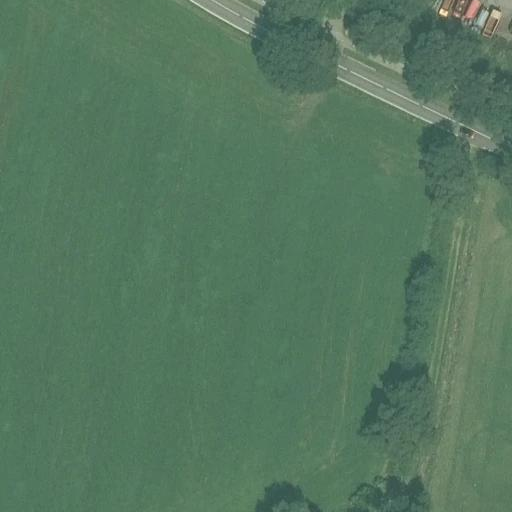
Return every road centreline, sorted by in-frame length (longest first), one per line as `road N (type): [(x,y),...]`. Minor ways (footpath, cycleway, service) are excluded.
road 1 (track): [(336,511),(403,476),(417,447),(474,128)]
road 2 (secondary): [(511,146),(210,0)]
